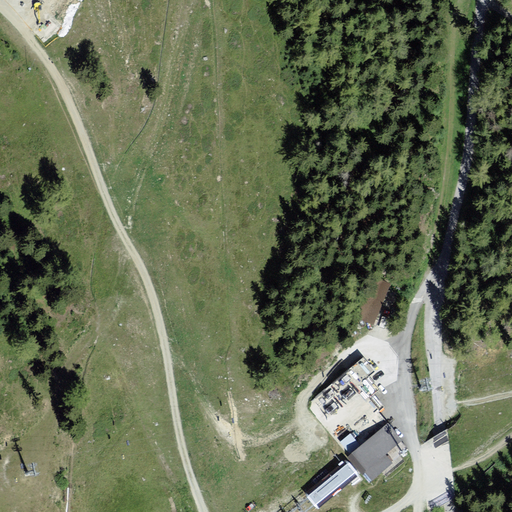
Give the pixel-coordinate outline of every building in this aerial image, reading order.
[(373,325),(393,284),(381,278),(377,285),(371,282),(355,317),(373,325)] [(364,358),(320,392),(323,396),(341,383),(344,387),(353,380),(367,397),(380,387),(370,374),(375,371),(364,358)] [(402,442),(387,424),(350,455),(373,482),(393,465),(385,456),(402,442)] [(342,440),(347,450),(358,445),(352,434),(342,440)] [(349,464),(308,499),(318,511),(359,477),(349,464)]
